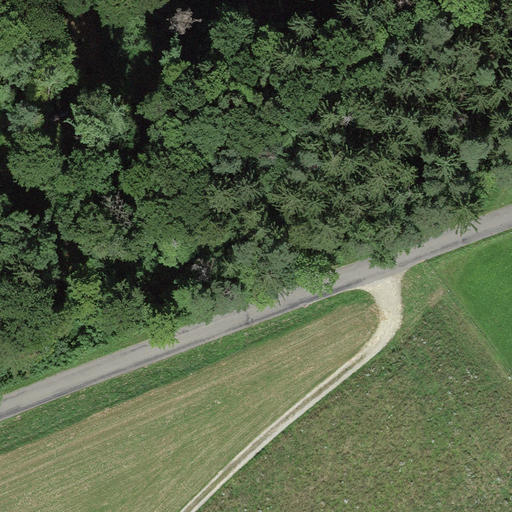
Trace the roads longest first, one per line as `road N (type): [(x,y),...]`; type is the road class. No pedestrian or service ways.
road 1 (unclassified): [(511,216),(0,407)]
road 2 (track): [(192,511),(379,334),(397,306),(383,264)]
